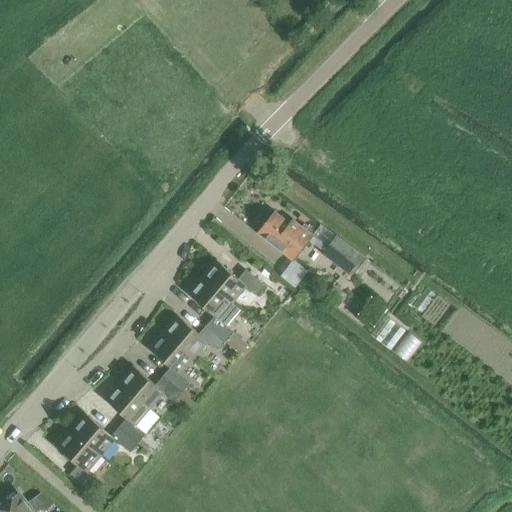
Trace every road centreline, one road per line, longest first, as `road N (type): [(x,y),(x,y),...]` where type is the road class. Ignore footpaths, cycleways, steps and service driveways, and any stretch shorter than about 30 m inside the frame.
road 1 (residential): [(45,390),(82,386),(164,289),(171,243)]
road 2 (residential): [(45,390),(171,243)]
road 3 (unclassified): [(269,121),(391,0)]
road 4 (residential): [(171,243),(269,121)]
